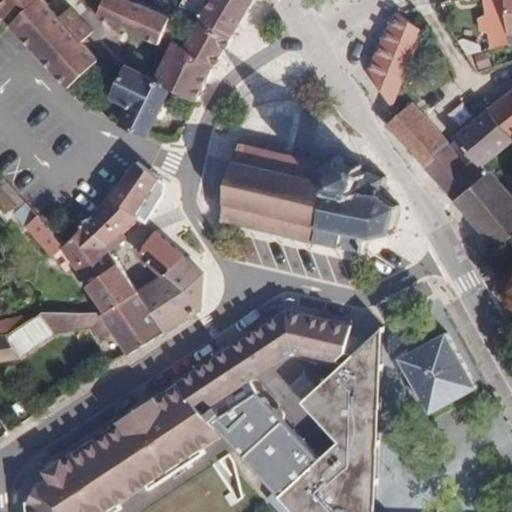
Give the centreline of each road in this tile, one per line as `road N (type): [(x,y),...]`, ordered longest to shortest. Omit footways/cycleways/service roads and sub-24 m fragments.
road 1 (residential): [(309,30),(235,77),(215,105),(190,174),(188,204),(203,232),(227,267),(263,289)]
road 2 (residential): [(263,289),(2,457)]
road 3 (tertiary): [(453,255),(354,114),(309,30)]
road 4 (residential): [(0,173),(67,245),(124,177),(116,171),(128,157),(91,136)]
road 5 (residential): [(263,289),(372,299),(453,255)]
road 6 (residential): [(123,124),(94,111),(12,24),(0,35)]
road 7 (tertiary): [(511,362),(453,255)]
